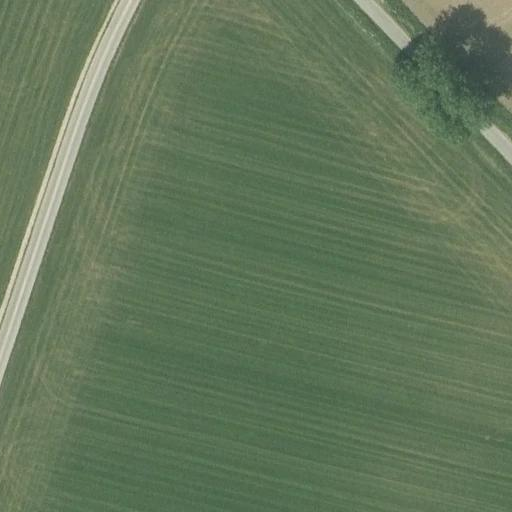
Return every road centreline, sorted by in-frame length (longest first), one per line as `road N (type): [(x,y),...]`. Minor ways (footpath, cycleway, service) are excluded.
road 1 (unclassified): [(0,351),(66,145),(127,0)]
road 2 (unclassified): [(511,160),(358,0)]
